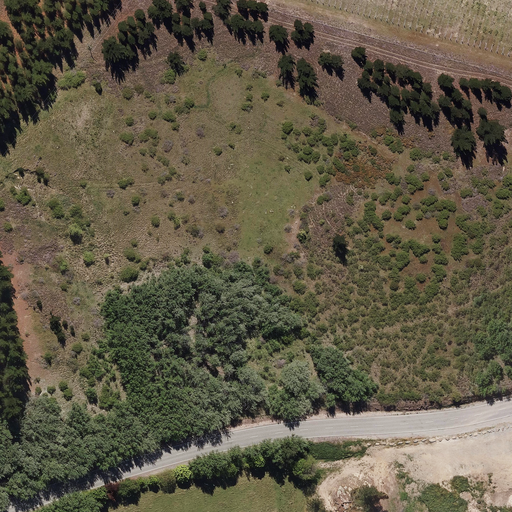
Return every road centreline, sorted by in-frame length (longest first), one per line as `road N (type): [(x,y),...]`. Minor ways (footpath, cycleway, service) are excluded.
road 1 (unclassified): [(1,511),(248,435),(511,407)]
road 2 (track): [(511,83),(225,0)]
road 3 (track): [(489,414),(491,451),(367,462),(331,480),(326,494),(338,511)]
